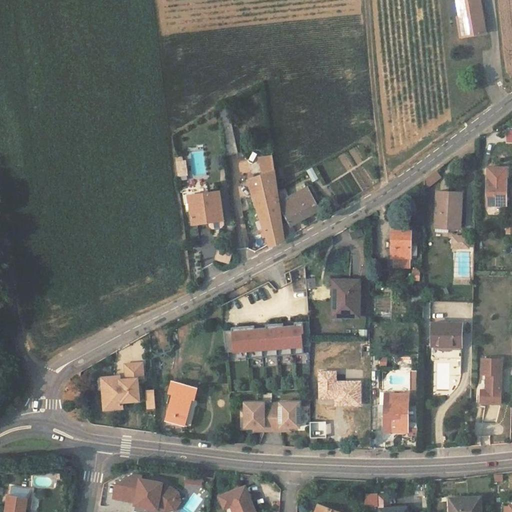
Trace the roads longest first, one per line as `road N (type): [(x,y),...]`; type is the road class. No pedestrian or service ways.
road 1 (tertiary): [(511,96),(377,198),(80,356),(46,383)]
road 2 (residential): [(511,455),(291,462)]
road 3 (residential): [(291,462),(97,442)]
road 4 (residential): [(46,383),(23,362),(0,234)]
